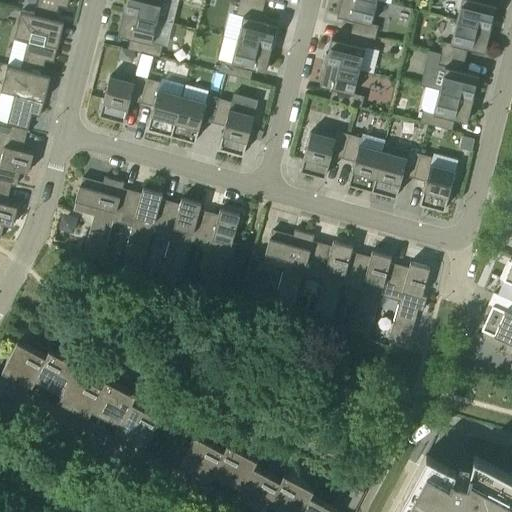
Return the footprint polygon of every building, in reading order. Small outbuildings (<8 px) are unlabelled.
[(37,0),(35,12),(21,8),(21,10),(56,19),(59,5),(67,7),(69,0),(37,0)] [(124,2),(122,10),(158,19),(173,23),(178,0),(126,0),(126,3),(124,2)] [(239,0),(239,2),(264,8),(265,0),(278,0),(283,1),(283,0),(239,0)] [(371,23),(377,0),(341,0),(337,15),(354,19),(351,30),(376,36),(379,25),(371,23)] [(461,0),(457,20),(493,29),(495,21),(493,20),(497,4),(481,0),(480,0),(461,0)] [(243,16),(238,39),(273,48),(275,40),(274,40),(277,24),(261,20),(264,8),(239,2),(236,14),(243,16)] [(0,5),(0,17),(4,18),(9,15),(11,8),(0,5)] [(7,62),(7,64),(42,73),(45,59),(54,62),(59,40),(51,37),(56,19),(21,10),(15,33),(28,37),(21,66),(7,62)] [(152,42),(158,19),(122,10),(120,18),(122,18),(118,34),(130,37),(127,48),(160,56),(163,45),(152,42)] [(493,29),(457,20),(451,43),(444,41),(441,52),(441,53),(465,59),(468,48),(485,52),(489,36),(491,36),(493,29)] [(373,48),(376,36),(351,30),(349,41),(332,37),(328,53),(326,53),(324,60),(360,70),(366,46),(373,48)] [(272,56),(273,48),(238,39),(232,62),(221,60),(218,71),(251,79),(254,68),(266,71),(270,55),(272,56)] [(429,49),(428,50),(420,85),(439,89),(475,98),(477,91),(475,90),(479,74),(462,70),(465,59),(441,53),(441,52),(429,49)] [(154,56),(142,52),(136,73),(149,77),(154,56)] [(354,93),(360,70),(324,60),(322,68),(324,69),(320,85),(331,88),(329,99),(361,107),(364,95),(354,93)] [(42,73),(7,64),(1,87),(15,91),(6,124),(28,129),(32,114),(40,116),(46,94),(37,92),(42,73)] [(142,103),(148,78),(136,75),(134,82),(110,75),(99,115),(115,119),(116,118),(124,120),(130,100),(142,103)] [(171,133),(182,94),(182,93),(181,95),(158,89),(160,81),(148,78),(142,103),(153,106),(147,128),(163,133),(164,131),(171,133)] [(475,98),(439,89),(434,113),(423,110),(420,122),(453,130),(456,119),(467,122),(471,106),(473,106),(475,98)] [(213,122),(220,98),(207,94),(205,102),(183,95),(183,94),(182,94),(171,133),(179,135),(179,137),(195,141),(201,119),(213,122)] [(220,98),(213,122),(225,125),(219,146),(227,149),(227,150),(243,155),(254,115),(230,108),(232,101),(220,98)] [(0,180),(9,183),(16,185),(20,170),(29,172),(34,152),(17,148),(18,142),(22,143),(25,130),(30,131),(30,130),(28,129),(6,124),(0,121),(0,180)] [(342,158),(349,134),(337,130),(335,138),(311,131),(300,170),(316,175),(317,173),(325,176),(331,155),(342,158)] [(372,189),(383,149),(382,151),(359,144),(361,137),(349,134),(342,158),(354,161),(348,184),(364,188),(365,187),(372,189)] [(472,151),(475,139),(463,136),(460,148),(472,151)] [(414,178),(421,153),(409,150),(407,157),(384,151),(384,149),(383,149),(372,189),(380,191),(379,192),(396,197),(402,175),(414,178)] [(421,153),(414,178),(426,181),(420,202),(428,204),(428,206),(444,210),(455,171),(431,164),(433,157),(421,153)] [(103,260),(114,220),(113,220),(122,188),(123,188),(124,182),(105,176),(102,186),(95,184),(96,181),(83,177),(74,209),(94,215),(83,254),(103,260)] [(0,238),(4,223),(13,225),(18,205),(1,201),(2,195),(6,196),(9,183),(0,180),(0,238)] [(135,191),(123,188),(122,188),(113,220),(114,220),(132,225),(122,265),(141,270),(152,231),(161,199),(163,193),(143,187),(140,197),(134,195),(135,191)] [(174,202),(161,199),(152,231),(171,236),(160,276),(180,281),(191,242),(190,241),(199,209),(200,209),(201,203),(182,198),(179,208),(173,206),(174,202)] [(212,213),(200,209),(199,209),(190,241),(191,242),(210,247),(199,286),(218,292),(228,256),(233,257),(237,243),(232,242),(240,214),(220,209),(218,218),(211,216),(212,213)] [(293,313),(304,273),(303,273),(312,241),(313,241),(314,235),(295,229),(292,239),(286,237),(287,234),(273,230),(264,262),(284,268),(273,307),(293,313)] [(325,244),(313,241),(312,241),(303,273),(304,273),(323,278),(312,318),(331,323),(342,284),(351,251),(353,245),(333,240),(331,250),(324,248),(325,244)] [(364,255),(351,251),(342,284),(361,289),(350,329),(370,334),(381,294),(380,294),(389,262),(390,262),(392,256),(372,251),(369,260),(363,259),(364,255)] [(511,260),(511,262),(511,265),(511,268),(505,265),(500,277),(504,279),(504,280),(511,283),(511,260)] [(402,266),(390,262),(389,262),(380,294),(381,294),(400,300),(389,339),(409,345),(418,309),(423,310),(427,296),(422,295),(430,267),(410,261),(408,271),(401,269),(402,266)] [(511,300),(494,292),(489,304),(511,314),(511,313),(511,300)] [(269,304),(256,301),(254,308),(267,312),(269,304)] [(482,330),(511,343),(511,313),(511,314),(489,304),(483,317),(489,319),(487,324),(485,323),(482,330)] [(32,384),(36,378),(35,377),(46,356),(46,355),(17,340),(2,369),(32,384)] [(49,349),(46,355),(46,356),(35,377),(36,378),(63,392),(75,371),(76,371),(79,365),(49,349)] [(63,392),(59,399),(89,414),(92,408),(92,407),(103,386),(102,385),(76,371),(75,371),(63,392)] [(106,379),(102,385),(103,386),(92,407),(92,408),(119,422),(120,422),(131,401),(132,401),(136,394),(106,379)] [(120,422),(119,422),(116,429),(145,444),(160,416),(132,401),(131,401),(120,422)] [(210,479),(214,472),(213,472),(225,450),(224,450),(196,435),(181,463),(210,479)] [(227,443),(224,450),(225,450),(213,472),(214,472),(241,486),(242,487),(253,465),(254,465),(257,459),(227,443)] [(511,511),(511,476),(464,451),(454,469),(426,454),(420,466),(408,460),(380,511),(511,511)] [(242,487),(241,486),(237,493),(267,509),(270,502),(281,480),(254,465),(253,465),(242,487)] [(284,473),(281,480),(270,502),(289,511),(300,511),(310,495),(314,489),(284,473)] [(337,511),(339,510),(310,495),(300,511),(337,511)]
